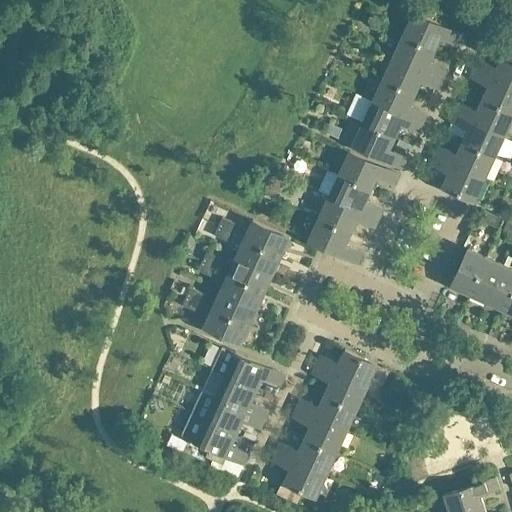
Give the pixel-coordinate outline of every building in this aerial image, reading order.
[(441,36),(458,45),(463,35),(413,12),(402,35),(434,50),(441,36)] [(402,35),(393,57),(442,79),(447,71),(429,62),(434,50),(402,35)] [(511,57),(503,53),(496,67),(478,59),(474,68),(511,84),(511,57)] [(442,79),(393,57),(383,79),(414,93),(420,81),(438,89),(442,79)] [(470,77),(488,85),(482,98),(511,111),(511,84),(474,68),(470,77)] [(408,106),(414,93),(383,79),(373,99),(383,104),(423,122),(426,114),(408,106)] [(454,111),(504,134),(511,117),(511,111),(482,98),(476,111),(458,103),(454,111)] [(383,104),(373,99),(362,122),(383,132),(394,137),(400,124),(418,132),(423,122),(383,104)] [(494,156),(504,134),(454,111),(450,120),(468,129),(462,142),(494,156)] [(352,145),(383,159),(402,168),(406,158),(388,150),(394,137),(383,132),(362,122),(352,145)] [(456,155),(438,146),(434,155),(484,178),(494,156),(462,142),(456,155)] [(394,183),(399,174),(383,167),(349,151),(338,174),(370,189),(376,176),(394,183)] [(442,186),(474,201),(484,178),(434,155),(430,164),(448,172),(442,186)] [(365,201),(370,189),(338,174),(328,196),(378,219),(383,210),(365,201)] [(378,219),(328,196),(318,218),(350,232),(356,219),(374,228),(378,219)] [(495,226),(499,218),(485,211),(481,220),(495,226)] [(232,233),(236,224),(222,218),(218,226),(232,233)] [(362,253),(345,245),(350,232),(318,218),(308,240),(358,263),(362,253)] [(280,255),(289,237),(252,220),(244,238),(280,255)] [(511,234),(511,223),(507,221),(503,230),(511,234)] [(228,241),(232,233),(218,226),(214,235),(228,241)] [(272,272),(280,255),(244,238),(236,256),(272,272)] [(289,247),(285,260),(301,265),(305,252),(289,247)] [(469,293),(486,257),(468,248),(451,285),(469,293)] [(216,268),(220,259),(206,252),(202,261),(216,268)] [(264,290),(272,272),(236,256),(228,273),(264,290)] [(486,301),(504,309),(511,291),(511,268),(508,267),(511,258),(507,256),(503,264),(486,301)] [(486,301),(503,264),(486,257),(469,293),(486,301)] [(212,276),(216,268),(202,261),(198,270),(212,276)] [(264,290),(228,273),(220,290),(256,307),(264,290)] [(200,302),(204,294),(190,287),(186,296),(200,302)] [(220,290),(211,308),(248,325),(256,307),(220,290)] [(200,302),(186,296),(182,305),(196,311),(200,302)] [(203,326),(240,343),(248,325),(211,308),(203,326)] [(284,375),(222,345),(212,369),(224,374),(256,389),(261,376),(280,385),(284,375)] [(338,363),(320,355),(316,364),(366,387),(376,364),(345,350),(338,363)] [(312,373),(330,381),(324,394),(356,409),(366,387),(316,364),(312,373)] [(256,389),(224,374),(214,396),(264,419),(268,410),(250,402),(256,389)] [(264,419),(214,396),(200,390),(190,412),(236,433),(242,420),(260,428),(264,419)] [(318,407),(300,398),(296,408),(346,430),(356,409),(324,394),(318,407)] [(346,430),(296,408),(292,417),(310,425),(304,438),(336,452),(346,430)] [(190,412),(180,434),(244,463),(248,454),(230,446),(236,433),(190,412)] [(176,442),(173,448),(181,451),(183,446),(185,441),(178,437),(176,442)] [(336,452),(304,438),(298,450),(280,442),(276,451),(326,474),(336,452)] [(272,460),(290,468),(284,482),(315,497),(326,474),(276,451),(272,460)] [(499,488),(495,477),(443,494),(448,511),(467,511),(484,507),(480,494),(499,488)]
